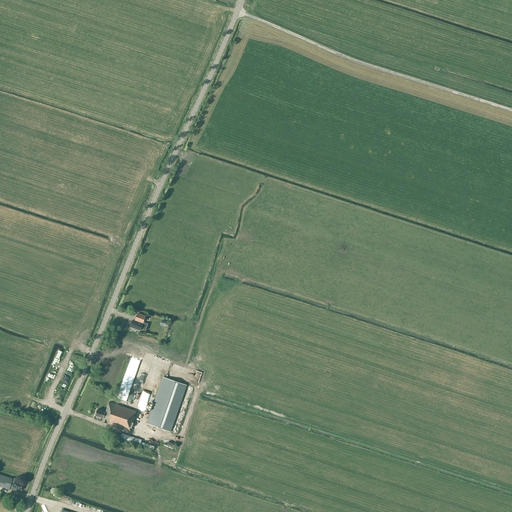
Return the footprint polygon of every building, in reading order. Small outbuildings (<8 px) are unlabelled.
[(146,316),(137,313),(135,321),(132,320),(130,327),(140,331),(146,316)] [(163,377),(147,423),(172,432),(187,385),(163,377)] [(133,415),(135,410),(109,402),(106,412),(97,409),(95,415),(103,418),(102,421),(106,423),(130,430),(135,415),(133,415)] [(142,440),(122,433),(119,440),(139,447),(142,440)] [(21,490),(23,484),(12,481),(13,479),(0,474),(0,486),(9,490),(10,485),(12,486),(12,487),(21,490)]
